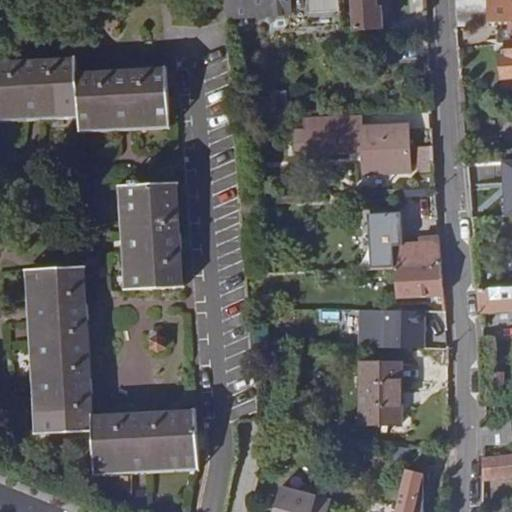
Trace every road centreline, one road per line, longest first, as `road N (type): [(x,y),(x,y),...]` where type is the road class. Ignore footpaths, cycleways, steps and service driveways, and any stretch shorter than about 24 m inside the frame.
road 1 (residential): [(439,0),(464,334),(462,511)]
road 2 (residential): [(195,68),(218,425),(209,511)]
